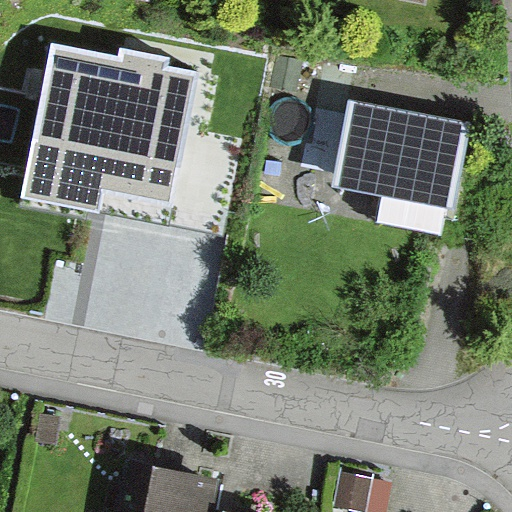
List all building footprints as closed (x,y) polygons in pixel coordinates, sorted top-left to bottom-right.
[(192,78),(56,50),(27,193),(96,207),(100,185),(167,199),(192,78)] [(470,127),(348,104),(333,187),(454,209),(470,127)] [(208,511),(212,495),(217,467),(136,451),(123,511),(208,511)] [(358,511),(389,511),(389,477),(359,477),(358,511)] [(212,495),(208,511),(282,511),(283,510),(212,495)]
